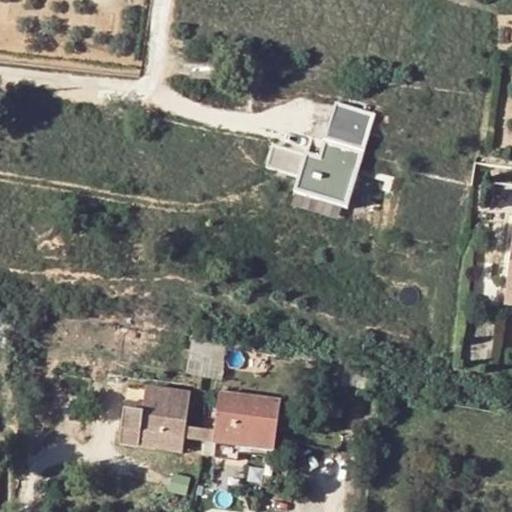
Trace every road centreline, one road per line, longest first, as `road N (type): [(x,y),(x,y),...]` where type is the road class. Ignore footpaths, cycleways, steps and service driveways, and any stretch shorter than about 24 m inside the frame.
road 1 (track): [(276,189),(218,204),(170,203),(0,175)]
road 2 (residential): [(0,77),(121,90),(147,85),(166,0)]
